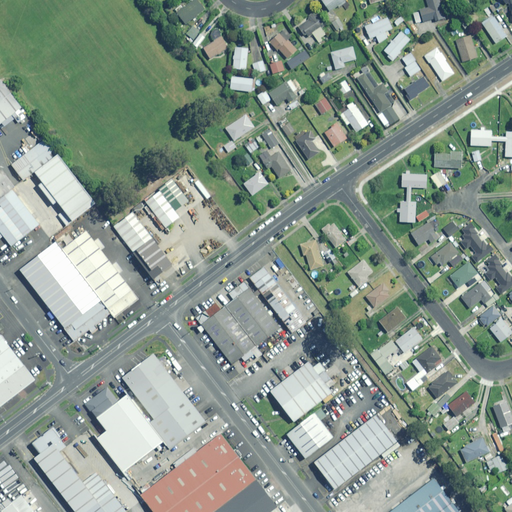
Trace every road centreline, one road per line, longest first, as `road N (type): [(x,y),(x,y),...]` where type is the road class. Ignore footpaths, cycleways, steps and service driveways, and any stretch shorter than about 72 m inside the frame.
road 1 (residential): [(337,182),(474,360),(498,370),(511,363)]
road 2 (residential): [(314,511),(162,313)]
road 3 (tertiary): [(162,313),(337,182)]
road 4 (tertiary): [(337,182),(511,64)]
road 5 (residential): [(73,380),(0,283)]
